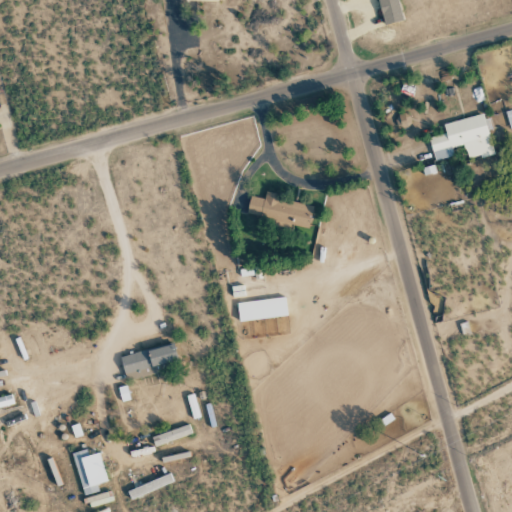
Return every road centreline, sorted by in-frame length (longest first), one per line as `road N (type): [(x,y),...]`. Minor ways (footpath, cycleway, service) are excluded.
road 1 (tertiary): [(511,29),(0,171)]
road 2 (residential): [(472,511),(331,0)]
